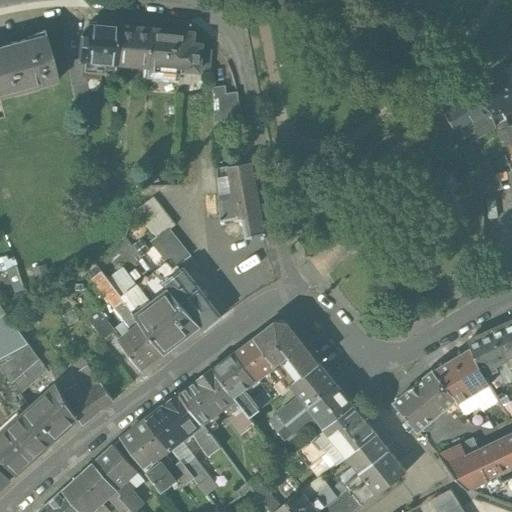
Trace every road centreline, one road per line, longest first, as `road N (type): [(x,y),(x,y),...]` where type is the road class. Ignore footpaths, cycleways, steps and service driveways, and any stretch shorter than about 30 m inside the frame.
road 1 (residential): [(143,0),(213,5),(224,14),(302,297)]
road 2 (residential): [(8,511),(259,312),(302,297)]
road 3 (residential): [(352,357),(371,399),(428,476),(382,511)]
road 4 (residential): [(352,357),(424,334),(511,282)]
